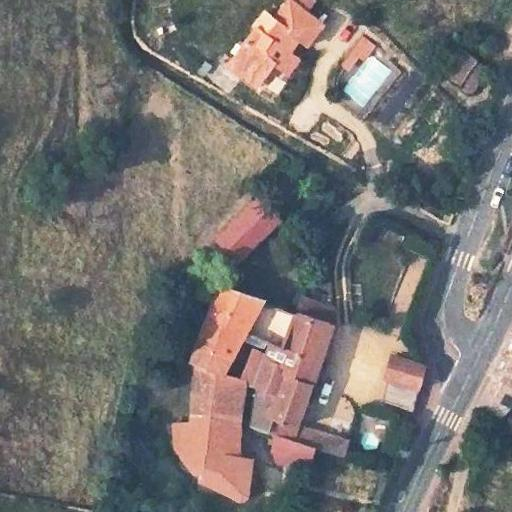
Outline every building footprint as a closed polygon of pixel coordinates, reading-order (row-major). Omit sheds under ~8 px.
[(257,26),(233,58),(262,78),(274,61),(283,68),(293,56),(290,53),(299,40),(306,46),(322,25),(305,12),(288,0),(287,0),(274,19),(264,12),(254,25),(257,26)] [(309,0),(288,0),(305,12),(312,2),(309,0)] [(378,47),(362,36),(340,65),(347,70),(356,58),(365,65),(369,60),(378,47)] [(460,48),(443,71),(469,92),(486,69),(460,48)] [(293,56),(283,68),(289,73),(299,60),(293,56)] [(233,58),(228,65),(257,85),(262,78),(233,58)] [(256,200),(212,244),(234,264),(280,217),(256,200)] [(409,255),(386,332),(403,337),(426,260),(409,255)] [(220,286),(197,347),(232,359),(246,334),(263,302),(256,299),(245,295),(220,286)] [(248,286),(245,295),(256,299),(260,291),(248,286)] [(301,296),(294,312),(295,313),(325,323),(332,308),(301,296)] [(263,302),(246,334),(258,338),(276,306),(263,302)] [(276,306),(258,338),(283,349),(295,313),(294,312),(276,306)] [(251,350),(238,380),(244,382),(257,387),(279,395),(265,431),(276,435),(294,441),(299,426),(312,386),(305,384),(312,359),(320,362),(331,325),(325,323),(295,313),(283,349),(258,338),(251,350)] [(502,348),(491,371),(511,384),(511,330),(506,341),(502,348)] [(399,337),(393,355),(412,361),(416,351),(411,341),(399,337)] [(197,347),(191,364),(193,364),(223,375),(232,359),(197,347)] [(393,355),(379,400),(412,410),(414,401),(416,394),(425,366),(412,361),(393,355)] [(312,359),(305,384),(312,386),(320,362),(312,359)] [(193,364),(190,424),(172,426),(174,446),(196,474),(197,479),(238,499),(239,500),(242,500),(245,499),(247,496),(250,476),(253,461),(238,458),(239,422),(244,382),(238,380),(223,375),(193,364)] [(511,405),(511,384),(491,371),(484,403),(504,417),(511,405)] [(257,387),(252,426),(265,431),(279,395),(257,387)] [(358,435),(386,439),(389,414),(362,411),(358,435)] [(299,426),(294,441),(316,448),(342,456),(347,441),(299,426)] [(276,435),(268,455),(308,468),(316,448),(294,441),(276,435)]
